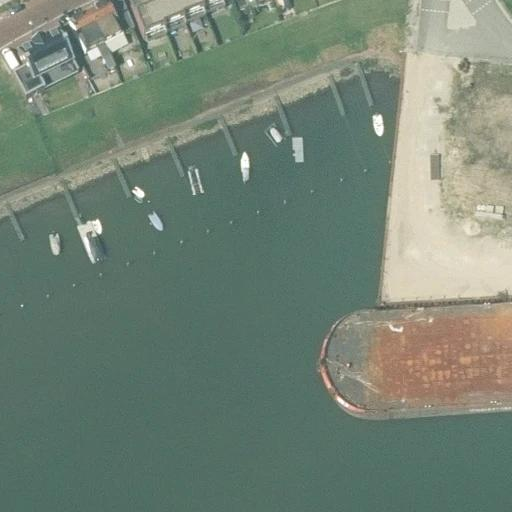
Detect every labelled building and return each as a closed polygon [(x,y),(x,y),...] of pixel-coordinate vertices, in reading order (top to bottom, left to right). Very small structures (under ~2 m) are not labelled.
[(139,1),(129,5),(130,9),(143,42),(164,34),(150,0),(148,0),(140,4),(139,1)] [(150,0),(164,34),(165,34),(164,32),(184,25),(174,0),(150,0)] [(174,0),(184,25),(184,24),(184,23),(203,15),(202,14),(197,0),(174,0)] [(204,15),(203,13),(222,6),(223,6),(223,5),(221,0),(197,0),(202,14),(203,15),(204,15)] [(109,9),(107,6),(107,5),(87,16),(104,47),(134,31),(122,2),(109,9)] [(85,57),(104,47),(87,16),(68,26),(85,57)] [(25,72),(13,78),(25,102),(45,92),(40,82),(73,65),(58,36),(44,43),(44,42),(30,49),(31,50),(17,57),(25,72)]
